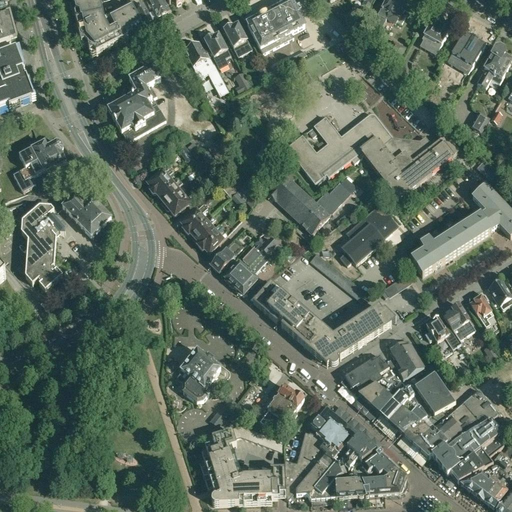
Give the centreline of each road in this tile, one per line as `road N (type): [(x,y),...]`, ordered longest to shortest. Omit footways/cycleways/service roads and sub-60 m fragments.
road 1 (residential): [(511,264),(325,382),(191,267),(151,257)]
road 2 (secondary): [(29,0),(50,83),(78,143),(95,157)]
road 3 (secondary): [(95,157),(37,0)]
road 4 (unknown): [(150,42),(172,97),(172,120),(128,147)]
